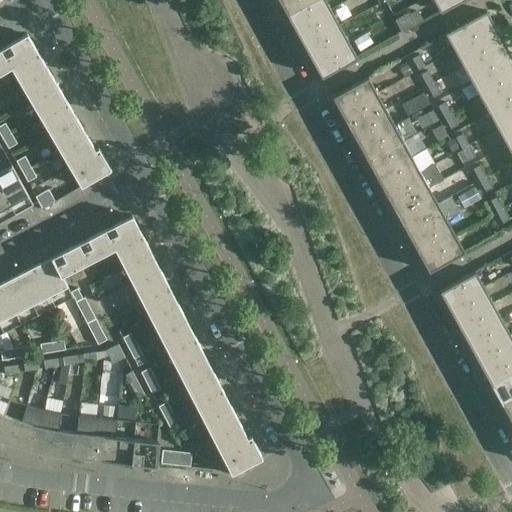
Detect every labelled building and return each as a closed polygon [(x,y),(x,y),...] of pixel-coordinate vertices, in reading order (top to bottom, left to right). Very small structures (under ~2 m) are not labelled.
[(279,0),(286,13),(310,0),(279,0)] [(295,29),(331,9),(325,0),(310,0),(286,13),(295,29)] [(433,0),(440,12),(460,0),(433,0)] [(304,45),(339,25),(331,9),(295,29),(304,45)] [(454,50),(495,28),(486,11),(445,34),(454,50)] [(415,25),(408,13),(394,20),(401,33),(415,25)] [(313,61),(348,41),(339,25),(304,45),(313,61)] [(463,66),(504,44),(495,28),(454,50),(463,66)] [(38,53),(27,34),(0,50),(11,68),(38,53)] [(322,77),(357,57),(348,41),(313,61),(322,77)] [(472,82),(511,59),(511,57),(504,44),(463,66),(472,82)] [(0,74),(11,68),(0,50),(0,49),(0,74)] [(20,84),(47,68),(38,53),(11,68),(20,84)] [(425,67),(419,55),(412,59),(418,71),(425,67)] [(480,98),(511,80),(511,59),(472,82),(480,98)] [(419,86),(414,71),(403,74),(401,65),(376,71),(383,96),(419,86)] [(57,84),(47,68),(20,84),(30,100),(57,84)] [(434,82),(428,71),(420,75),(427,86),(434,82)] [(341,113),(377,93),(368,77),(332,96),(341,113)] [(489,114),(511,100),(511,80),(480,98),(489,114)] [(440,94),(434,82),(427,86),(433,98),(440,94)] [(66,101),(57,84),(30,100),(40,117),(66,101)] [(350,129),(386,109),(377,93),(341,113),(350,129)] [(498,129),(511,121),(511,100),(489,114),(498,129)] [(76,118),(66,101),(40,117),(49,133),(76,118)] [(451,114),(445,102),(438,106),(444,118),(451,114)] [(359,144),(394,125),(386,109),(350,129),(359,144)] [(458,125),(451,114),(444,118),(451,129),(458,125)] [(86,134),(76,118),(49,133),(59,150),(86,134)] [(506,145),(511,141),(511,121),(498,129),(506,145)] [(11,134),(5,123),(0,125),(0,134),(2,139),(11,134)] [(367,160),(403,140),(394,125),(359,144),(367,160)] [(17,144),(11,134),(2,139),(8,149),(17,144)] [(69,167),(99,150),(98,148),(95,150),(86,134),(59,150),(69,167)] [(469,145),(462,134),(455,138),(462,149),(469,145)] [(376,176),(412,156),(403,140),(367,160),(376,176)] [(475,157),(469,145),(462,149),(468,161),(475,157)] [(111,169),(99,150),(69,167),(81,187),(102,175),(111,169)] [(30,167),(25,156),(16,161),(22,172),(30,167)] [(385,192),(420,172),(412,156),(376,176),(385,192)] [(33,205),(11,165),(0,171),(0,186),(15,215),(33,205)] [(486,177),(480,165),(473,169),(479,181),(486,177)] [(36,177),(30,167),(22,172),(27,182),(36,177)] [(394,207),(429,188),(420,172),(385,192),(394,207)] [(493,188),(486,177),(479,181),(485,192),(493,188)] [(0,223),(15,215),(0,186),(0,223)] [(402,223),(438,204),(429,188),(394,207),(402,223)] [(55,202),(48,189),(35,197),(42,209),(55,202)] [(504,208),(497,197),(490,201),(496,212),(504,208)] [(411,239),(446,219),(438,204),(402,223),(411,239)] [(510,220),(504,208),(496,212),(503,224),(510,220)] [(142,235),(132,216),(131,216),(113,226),(104,230),(105,231),(107,235),(114,249),(141,235),(142,235)] [(420,255),(455,235),(446,219),(411,239),(420,255)] [(105,231),(104,230),(87,239),(78,243),(79,245),(81,249),(88,263),(114,249),(107,235),(105,231)] [(149,250),(142,235),(141,235),(114,249),(115,251),(117,255),(122,264),(149,250)] [(429,271),(464,252),(455,235),(420,255),(429,271)] [(79,245),(78,243),(61,252),(53,257),(52,257),(55,262),(62,276),(88,263),(81,249),(79,245)] [(158,267),(149,250),(122,264),(123,266),(125,270),(131,281),(158,267)] [(66,285),(62,276),(55,262),(52,257),(34,266),(48,294),(54,305),(55,306),(73,297),(70,292),(66,285)] [(48,294),(34,266),(17,275),(31,303),(37,314),(38,315),(55,306),(54,305),(48,294)] [(167,284),(158,267),(131,281),(132,284),(135,288),(140,298),(167,285),(167,284)] [(92,279),(87,269),(78,273),(83,284),(92,279)] [(449,307),(484,287),(475,271),(439,290),(449,307)] [(31,303),(17,275),(0,284),(14,312),(20,323),(21,324),(38,315),(37,314),(31,303)] [(98,290),(92,279),(83,284),(89,295),(98,290)] [(14,312),(0,284),(0,326),(3,332),(4,333),(21,324),(20,323),(14,312)] [(176,302),(167,284),(167,285),(140,298),(141,300),(143,304),(149,316),(176,302)] [(457,323),(493,303),(484,287),(449,307),(457,323)] [(106,340),(84,298),(82,299),(77,289),(70,292),(73,297),(76,302),(75,302),(98,345),(106,340)] [(185,319),(176,302),(149,316),(150,317),(152,321),(158,333),(185,319)] [(110,314),(105,303),(96,308),(101,319),(110,314)] [(466,338),(502,319),(493,303),(457,323),(466,338)] [(116,325),(110,314),(101,319),(107,329),(116,325)] [(194,336),(185,319),(158,333),(159,335),(161,339),(167,350),(194,337),(194,336)] [(475,354),(510,334),(502,319),(466,338),(475,354)] [(137,344),(131,333),(122,338),(128,349),(137,344)] [(483,370),(511,354),(511,337),(510,334),(475,354),(483,370)] [(203,354),(194,336),(194,337),(167,350),(168,352),(170,356),(176,368),(203,354)] [(65,350),(64,340),(52,342),(53,352),(65,350)] [(53,352),(52,342),(40,344),(41,354),(53,352)] [(142,355),(137,344),(128,349),(134,359),(142,355)] [(125,358),(118,345),(106,351),(113,364),(125,358)] [(25,357),(24,347),(12,349),(14,359),(25,357)] [(14,359),(12,349),(0,351),(2,361),(14,359)] [(97,360),(96,353),(82,355),(83,362),(97,360)] [(212,371),(203,354),(176,368),(177,369),(179,373),(185,385),(212,371)] [(492,386),(511,374),(511,354),(483,370),(492,386)] [(77,363),(76,356),(63,358),(64,366),(77,363)] [(58,367),(57,359),(43,361),(44,369),(58,367)] [(38,370),(37,362),(23,364),(25,372),(38,370)] [(19,373),(17,366),(4,368),(5,375),(19,373)] [(155,379),(149,368),(140,373),(146,383),(155,379)] [(221,388),(212,371),(185,385),(186,386),(188,390),(194,402),(221,388)] [(138,384),(132,372),(125,375),(131,387),(138,384)] [(501,401),(511,395),(511,374),(492,386),(501,401)] [(160,389),(155,379),(146,383),(152,394),(160,389)] [(144,396),(138,384),(131,387),(137,399),(144,396)] [(230,405),(221,388),(194,402),(194,403),(196,407),(202,419),(229,405),(230,405)] [(0,423),(9,399),(2,397),(0,395),(0,423)] [(509,417),(511,415),(511,395),(501,401),(509,417)] [(14,445),(26,405),(16,402),(9,399),(0,423),(0,439),(6,442),(14,445)] [(173,413),(167,402),(158,407),(164,417),(173,413)] [(34,450),(44,410),(34,407),(26,405),(14,445),(23,447),(34,450)] [(239,422),(230,405),(229,405),(202,419),(203,420),(205,424),(211,436),(238,422),(239,422)] [(54,454),(61,413),(54,412),(44,410),(34,450),(46,452),(54,454)] [(74,456),(79,416),(71,415),(61,413),(54,454),(62,455),(74,456)] [(178,423),(173,413),(164,417),(169,428),(178,423)] [(93,458),(97,417),(79,416),(74,456),(93,458)] [(112,460),(116,419),(97,417),(93,458),(112,460)] [(131,462),(135,421),(116,419),(112,460),(131,462)] [(155,463),(159,424),(135,421),(131,462),(155,465),(155,464),(155,463)] [(247,438),(239,422),(238,422),(211,436),(212,437),(214,441),(220,453),(247,439),(251,437),(250,436),(247,438)] [(262,458),(251,437),(247,439),(220,453),(226,465),(230,471),(230,472),(231,474),(258,460),(262,458)] [(168,465),(170,451),(162,450),(161,464),(168,465)] [(175,465),(177,452),(170,451),(168,465),(175,465)] [(183,466),(184,453),(177,452),(175,465),(183,466)] [(190,467),(192,453),(184,453),(183,466),(190,467)]
